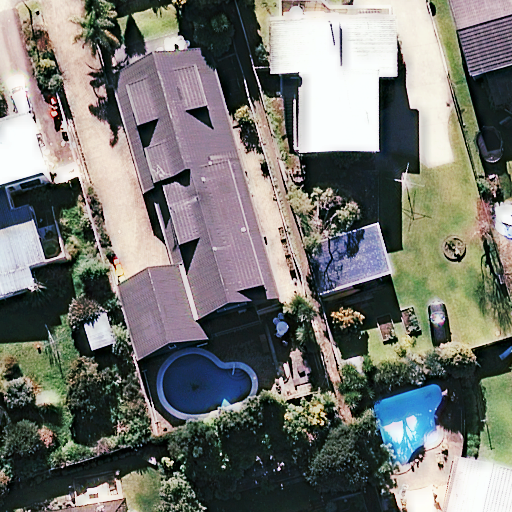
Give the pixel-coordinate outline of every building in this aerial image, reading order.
[(511,0),(452,0),(476,76),(486,73),(496,106),(511,100),(511,0)] [(400,7),(277,4),(275,69),(303,70),(301,148),(381,150),(383,74),(398,75),(400,7)] [(145,195),(154,192),(173,262),(117,277),(140,358),(213,338),(208,319),(279,300),(208,41),(110,68),(145,195)] [(31,267),(68,255),(61,232),(44,237),(27,178),(51,170),(33,111),(0,121),(0,296),(36,285),(31,267)] [(391,272),(376,222),(313,242),(329,291),(391,272)] [(107,303),(81,310),(92,351),(118,344),(107,303)] [(511,511),(511,465),(460,454),(447,511),(511,511)] [(128,500),(40,511),(146,511),(146,509),(130,511),(128,500)]
